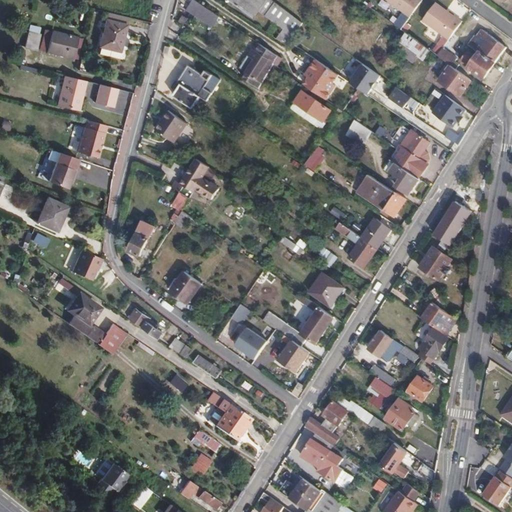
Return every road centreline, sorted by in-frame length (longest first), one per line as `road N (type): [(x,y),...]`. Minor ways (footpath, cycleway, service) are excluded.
road 1 (residential): [(304,409),(116,264),(114,217),(171,0)]
road 2 (residential): [(511,106),(484,123),(304,409)]
road 3 (secondary): [(449,491),(486,284)]
road 4 (secondary): [(486,284),(511,131)]
road 5 (residential): [(304,409),(240,511)]
